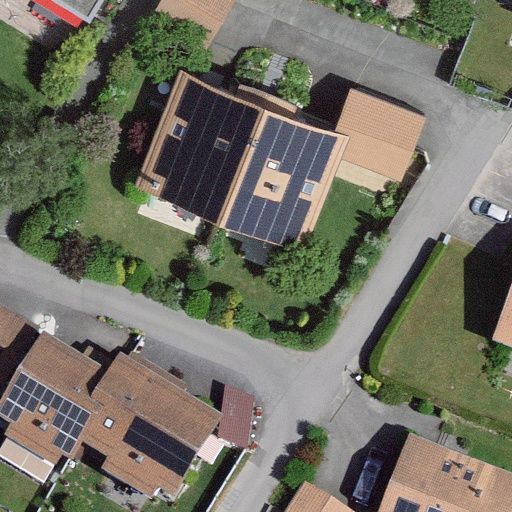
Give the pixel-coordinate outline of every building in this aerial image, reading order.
[(57,0),(87,17),(97,0),(57,0)] [(161,0),(152,18),(204,46),(223,11),(228,0),(161,0)] [(340,133),(177,75),(144,169),(158,174),(151,194),(222,219),(298,246),(331,156),(340,133)] [(356,92),(340,133),(331,156),(401,183),(425,119),(356,92)] [(511,294),(494,340),(505,345),(511,347),(511,294)] [(0,383),(6,387),(40,329),(0,306),(0,383)] [(70,460),(84,437),(104,404),(92,397),(106,374),(45,336),(0,409),(0,414),(14,423),(8,433),(7,435),(56,465),(62,455),(70,460)] [(223,415),(121,351),(106,374),(92,397),(104,404),(84,437),(113,455),(110,460),(115,463),(154,488),(161,478),(177,488),(183,478),(196,457),(223,415)] [(239,391),(226,386),(221,438),(248,449),(253,397),(239,391)] [(511,511),(511,476),(467,460),(410,439),(382,511),(511,511)] [(353,511),(332,499),(306,482),(286,511),(353,511)]
